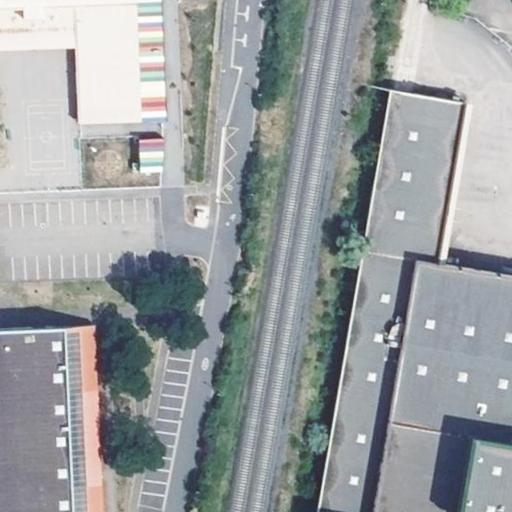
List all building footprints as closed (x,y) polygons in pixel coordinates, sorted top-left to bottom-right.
[(0,0),(0,7),(23,6),(23,17),(44,16),(43,5),(74,3),(75,44),(77,121),(162,118),(165,118),(160,0),(0,0)] [(0,47),(75,44),(74,3),(43,5),(44,16),(23,17),(23,6),(0,7),(0,47)] [(511,511),(511,274),(511,275),(444,262),(463,150),(471,103),(390,89),(317,511),(511,511)] [(139,139),(140,171),(162,170),(163,138),(139,139)] [(0,511),(89,511),(90,496),(70,496),(73,404),(92,403),(92,338),(0,338),(0,511)]
